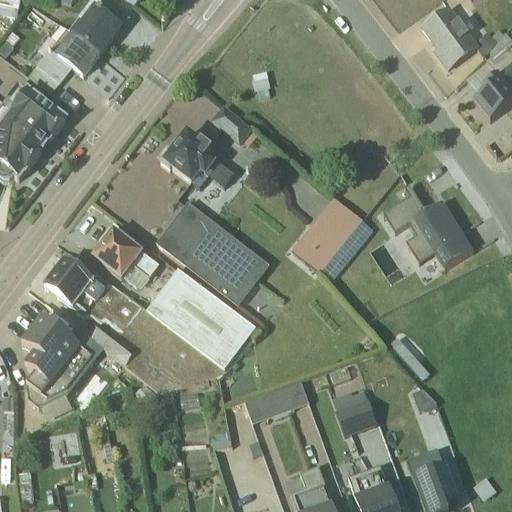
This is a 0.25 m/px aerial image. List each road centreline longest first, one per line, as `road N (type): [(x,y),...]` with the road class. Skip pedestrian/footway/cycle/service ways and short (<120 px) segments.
road 1 (secondary): [(0,284),(218,0)]
road 2 (residential): [(343,0),(493,197)]
